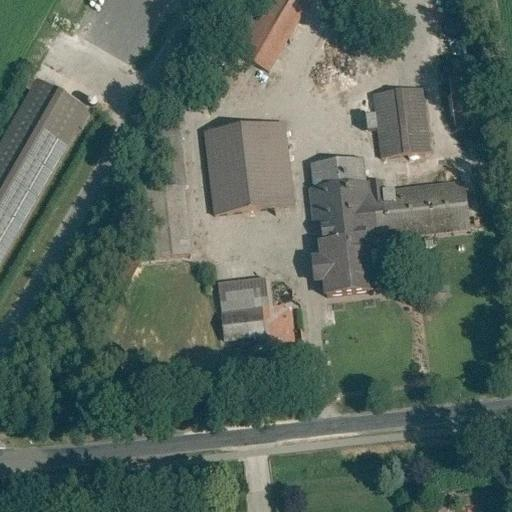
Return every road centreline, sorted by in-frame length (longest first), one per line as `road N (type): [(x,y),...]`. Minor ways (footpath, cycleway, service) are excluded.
road 1 (tertiary): [(511,403),(0,465)]
road 2 (residential): [(0,350),(201,0)]
